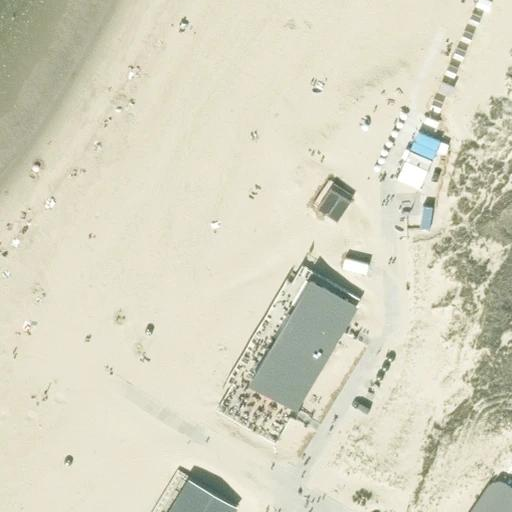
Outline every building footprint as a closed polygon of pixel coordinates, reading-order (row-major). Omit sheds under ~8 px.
[(439,121),(428,116),(426,120),(437,126),(439,121)] [(442,142),(420,131),(398,177),(419,188),(442,142)] [(493,251),(471,238),(460,257),(481,270),(493,251)] [(298,291),(261,345),(314,381),(350,327),(298,291)] [(183,478),(162,511),(233,511),(235,509),(183,478)] [(490,485),(472,511),(511,511),(511,487),(506,484),(500,482),(491,484),(490,485)]
